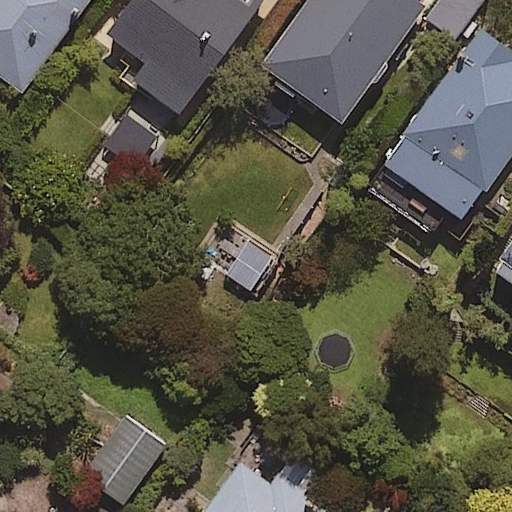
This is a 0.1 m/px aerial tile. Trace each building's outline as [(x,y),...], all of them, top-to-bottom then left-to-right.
[(0,0),(0,76),(1,75),(25,93),(95,0),(0,0)] [(271,0),(142,0),(116,38),(154,65),(140,84),(189,118),(271,0)] [(299,101),(305,94),(350,125),(432,7),(421,0),(316,0),(263,76),(299,101)] [(487,0),(445,0),(432,19),(462,39),(487,0)] [(511,162),(511,57),(483,36),(390,165),(469,222),(511,162)] [(511,253),(499,271),(511,280),(511,253)] [(171,447),(132,418),(89,476),(128,505),(171,447)] [(334,482),(268,432),(207,511),(334,511),(320,501),(334,482)]
